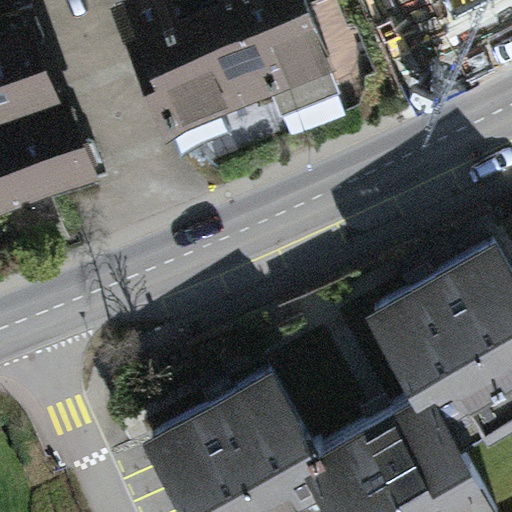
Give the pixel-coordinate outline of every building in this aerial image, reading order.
[(128,0),(185,136),(347,67),(318,0),(128,0)] [(0,185),(12,213),(110,173),(79,98),(67,103),(37,21),(0,36),(0,185)] [(452,388),(470,420),(511,395),(511,264),(505,252),(384,320),(431,400),(452,388)] [(341,511),(315,465),(336,454),(289,370),(160,442),(198,511),(341,511)] [(511,511),(511,494),(470,420),(452,388),(431,400),(336,454),(315,465),(341,511),(511,511)]
